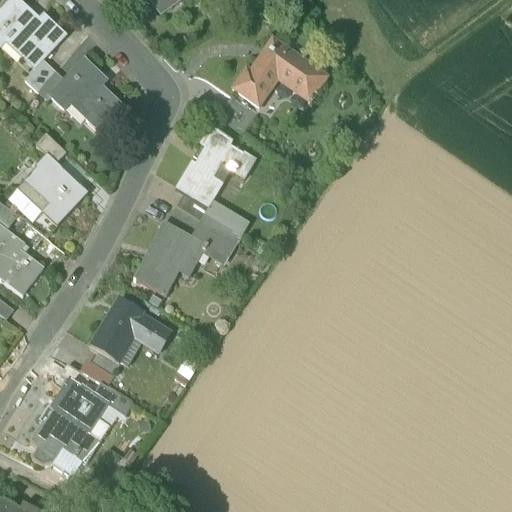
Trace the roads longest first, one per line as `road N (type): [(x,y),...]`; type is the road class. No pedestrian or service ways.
road 1 (residential): [(0,405),(93,262),(163,119),(141,66),(71,0)]
road 2 (track): [(507,0),(392,90)]
